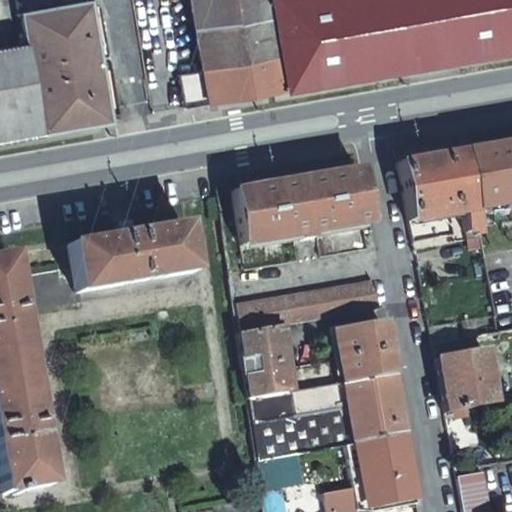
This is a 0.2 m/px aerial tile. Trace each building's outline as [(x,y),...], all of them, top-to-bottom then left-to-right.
[(0,141),(50,133),(113,122),(91,0),(23,0),(26,15),(31,43),(0,48),(0,141)] [(177,77),(184,110),(254,98),(288,92),(271,0),(190,0),(204,73),(177,77)] [(511,0),(271,0),(288,92),(511,53),(511,52),(511,0)] [(511,145),(461,154),(472,214),(511,207),(511,145)] [(472,214),(461,154),(397,166),(408,224),(461,216),(472,214)] [(311,238),(368,228),(358,173),(294,184),(305,243),(311,242),(311,238)] [(305,243),(294,184),(231,195),(240,250),(298,240),(299,244),(305,243)] [(474,221),(472,214),(461,216),(462,223),(474,221)] [(464,238),(476,236),(474,221),(462,223),(464,238)] [(183,229),(68,250),(76,296),(192,276),(183,229)] [(9,260),(0,261),(0,486),(2,496),(47,489),(9,260)] [(319,322),(379,312),(373,285),(314,294),(319,322)] [(234,308),(238,336),(280,329),(319,322),(314,294),(234,308)] [(341,386),(391,378),(382,328),(332,336),(341,386)] [(241,360),(247,402),(332,388),(327,366),(314,368),(314,366),(287,371),(280,329),(238,336),(241,360)] [(491,397),(480,339),(431,349),(444,417),(511,405),(511,393),(491,397)] [(252,434),(256,465),(359,446),(401,438),(391,378),(341,386),(332,388),(247,402),(252,434)] [(401,438),(359,446),(370,511),(414,504),(406,461),(401,438)] [(488,511),(482,478),(457,483),(461,511),(488,511)] [(318,494),(321,511),(352,511),(348,488),(318,494)]
